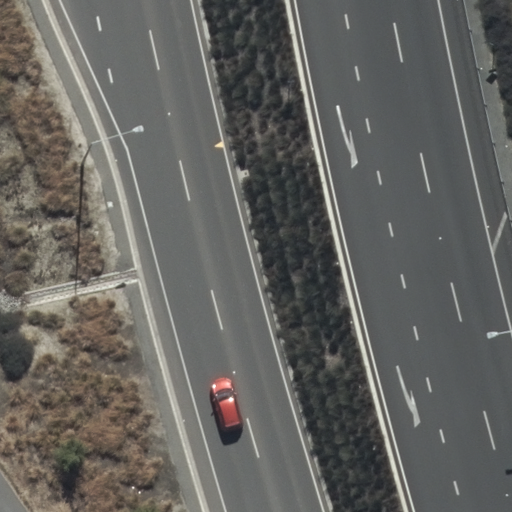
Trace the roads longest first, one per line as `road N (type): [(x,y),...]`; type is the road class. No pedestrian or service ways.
road 1 (primary): [(323,0),(380,248),(483,511)]
road 2 (primary): [(274,511),(142,0)]
road 3 (trunk): [(388,0),(492,511)]
